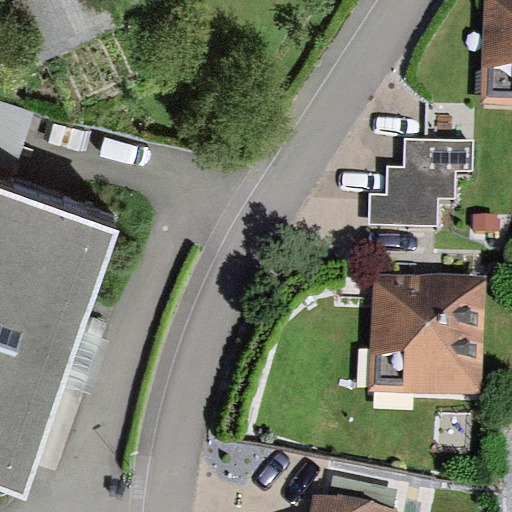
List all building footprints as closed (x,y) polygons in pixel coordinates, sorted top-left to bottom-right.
[(105,0),(24,0),(9,8),(36,65),(118,27),(105,0)] [(511,0),(482,0),(481,103),(511,103),(511,0)] [(0,147),(22,155),(35,117),(0,104),(0,147)] [(475,140),(405,140),(405,168),(390,168),(389,191),(369,191),(369,225),(441,225),(441,199),(461,199),(461,173),(475,173),(475,140)] [(0,190),(0,487),(21,495),(115,232),(0,190)] [(487,279),(375,274),(370,384),(482,388),(487,279)] [(313,497),(309,511),(396,511),(397,511),(389,505),(392,492),(337,481),(333,501),(313,497)]
